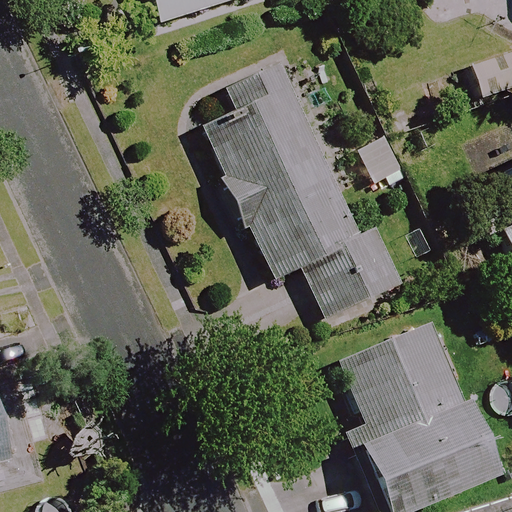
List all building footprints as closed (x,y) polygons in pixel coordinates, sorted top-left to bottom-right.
[(134,0),(145,32),(243,0),(274,0),(275,4),(288,0),(134,0)] [(499,98),(491,64),(458,72),(466,106),(499,98)] [(316,155),(275,70),(225,94),(233,113),(193,132),(229,207),(268,287),(295,274),(305,295),(319,325),(400,286),(373,231),(357,238),(336,195),(316,155)] [(511,164),(494,171),(511,216),(511,236),(494,243),(507,278),(511,275),(511,164)] [(416,511),(483,484),(420,334),(325,374),(349,432),(333,439),(353,487),(363,511),(416,511)]
